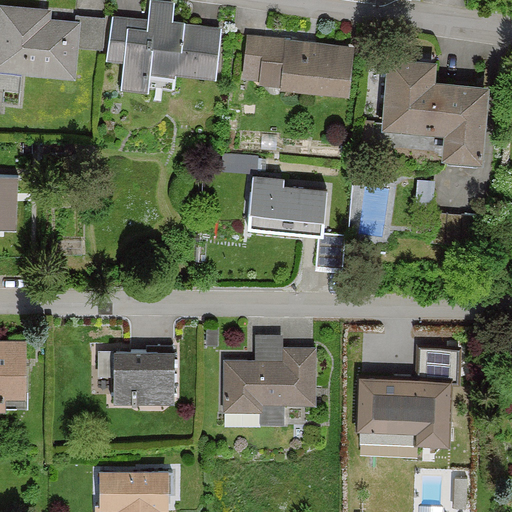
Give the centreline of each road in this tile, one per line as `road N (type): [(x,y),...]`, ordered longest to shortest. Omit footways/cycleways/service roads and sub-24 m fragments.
road 1 (residential): [(511,306),(0,303)]
road 2 (residential): [(511,30),(300,0)]
